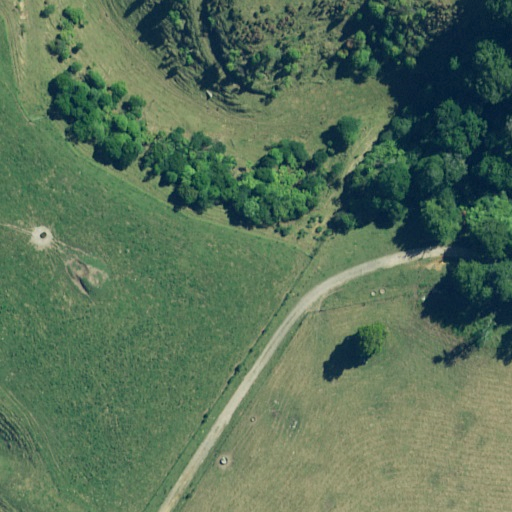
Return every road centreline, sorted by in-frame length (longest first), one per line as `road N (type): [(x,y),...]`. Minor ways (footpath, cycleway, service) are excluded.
road 1 (track): [(456,0),(357,135),(281,297)]
road 2 (track): [(281,297),(140,511)]
road 3 (track): [(511,275),(423,253),(281,297)]
